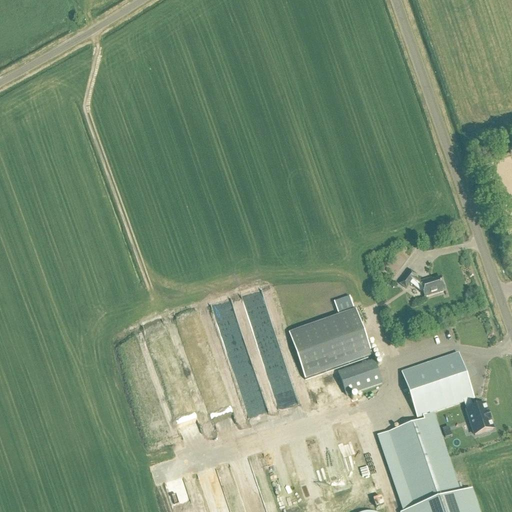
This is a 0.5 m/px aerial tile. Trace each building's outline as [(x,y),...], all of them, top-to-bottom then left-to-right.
[(397,258),(382,276),(391,284),(406,267),(397,258)] [(422,294),(424,299),(444,293),(440,280),(426,285),(425,282),(421,283),(415,279),(417,277),(410,272),(400,286),(406,290),(410,285),(422,294)] [(372,358),(355,312),(289,335),(305,381),(372,358)] [(252,342),(262,369),(275,364),(264,337),(252,342)] [(458,355),(401,375),(417,421),(464,405),(470,403),(473,402),(472,402),(474,401),(458,355)] [(338,373),(347,397),(382,384),(374,360),(338,373)] [(470,403),(464,405),(475,437),(493,431),(490,423),(490,422),(488,415),(487,415),(484,406),(473,410),(470,403)] [(278,407),(279,414),(289,413),(288,406),(278,407)] [(478,511),(471,491),(461,495),(434,418),(386,435),(412,511),(411,511),(478,511)] [(375,511),(350,436),(266,464),(282,511),(375,511)]
